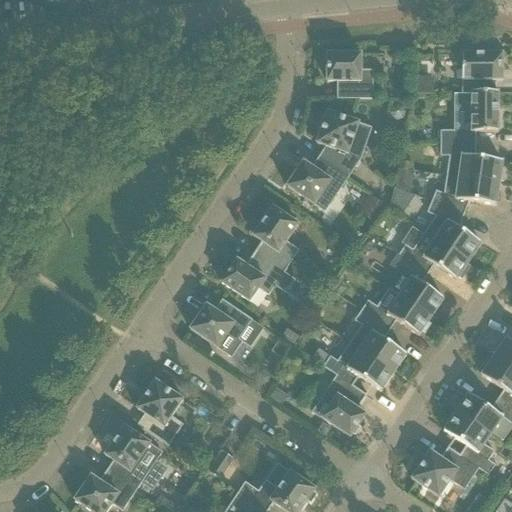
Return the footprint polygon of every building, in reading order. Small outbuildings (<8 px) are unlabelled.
[(327,56),(327,60),(323,60),(323,71),(327,71),(327,83),(337,83),(337,100),(372,101),(372,72),(360,72),(361,56),(327,56)] [(462,95),(471,95),(497,95),(497,94),(496,94),(496,82),(502,82),(502,56),(462,56),(462,95)] [(414,78),(414,94),(432,94),(432,78),(414,78)] [(440,133),(440,146),(476,146),(476,134),(498,134),(497,95),(471,95),(462,95),(454,95),(454,133),(440,133)] [(326,149),(318,160),(348,180),(361,160),(371,129),(359,125),(346,120),(327,114),(316,145),(326,149)] [(505,170),(501,170),(502,163),(476,159),(476,146),(440,146),(440,158),(449,158),(447,177),(499,185),(499,182),(503,183),(505,170)] [(334,199),(348,180),(318,160),(311,170),(303,164),(287,188),(314,207),(325,213),(334,199)] [(496,207),(499,185),(447,177),(444,196),(436,193),(431,204),(464,216),(469,203),(496,207)] [(371,198),(367,203),(375,208),(368,219),(374,223),(385,207),(371,198)] [(468,264),(481,245),(458,230),(464,216),(431,204),(427,215),(436,218),(425,234),(468,264)] [(261,244),(254,254),(283,274),(299,252),(286,244),(298,227),(272,209),(270,212),(267,210),(262,219),(265,221),(253,238),(261,244)] [(467,266),(468,264),(425,234),(413,252),(405,247),(399,257),(428,276),(434,267),(456,282),(458,279),(461,280),(469,268),(467,266)] [(221,285),(238,296),(249,304),(258,290),(268,297),(275,287),(286,295),(295,282),(283,274),(254,254),(245,268),(237,262),(221,285)] [(401,273),(389,291),(431,319),(444,301),(422,286),(428,276),(399,257),(392,267),(401,273)] [(428,324),(431,319),(389,291),(377,309),(368,303),(361,313),(390,332),(396,322),(418,338),(422,333),(425,335),(431,325),(428,324)] [(214,313),(206,307),(190,331),(231,359),(241,344),(238,342),(251,322),(222,302),(214,313)] [(349,345),(393,375),(406,357),(383,341),(390,332),(361,313),(355,322),(362,327),(349,345)] [(511,344),(506,340),(494,359),(511,371),(511,344)] [(381,393),(393,375),(349,345),(337,363),(330,359),(323,368),(336,377),(352,388),(358,379),(381,393)] [(511,371),(494,359),(492,361),(489,360),(481,371),(484,373),(481,377),(503,392),(497,401),(511,411),(511,371)] [(336,377),(312,413),(322,420),(322,421),(350,439),(352,436),(355,438),(361,429),(358,427),(365,417),(357,411),(367,396),(366,395),(365,396),(352,388),(336,377)] [(171,419),(171,418),(183,402),(155,383),(136,410),(145,416),(137,427),(168,448),(182,426),(171,419)] [(468,396),(456,414),(490,437),(492,435),(502,419),(511,425),(511,411),(497,401),(491,411),(468,396)] [(490,437),(456,414),(443,433),(466,448),(459,457),(478,470),(488,477),(495,467),(488,462),(494,453),(483,447),(490,437)] [(124,428),(122,431),(119,429),(114,438),(116,440),(105,457),(113,463),(106,473),(135,493),(162,454),(124,428)] [(464,492),(478,470),(459,457),(448,449),(440,460),(430,453),(411,481),(438,500),(450,482),(464,492)] [(208,474),(220,482),(234,461),(222,453),(208,474)] [(120,511),(122,511),(135,493),(106,473),(99,483),(91,478),(74,502),(88,511),(107,511),(112,506),(120,511)] [(244,484),(238,494),(264,511),(268,511),(273,505),(283,511),(300,511),(307,502),(310,504),(315,496),(313,494),(315,491),(289,474),(278,491),(265,483),(258,493),(244,484)] [(264,511),(238,494),(231,504),(240,510),(239,511),(264,511)] [(510,511),(511,509),(511,505),(504,500),(496,511),(510,511)]
